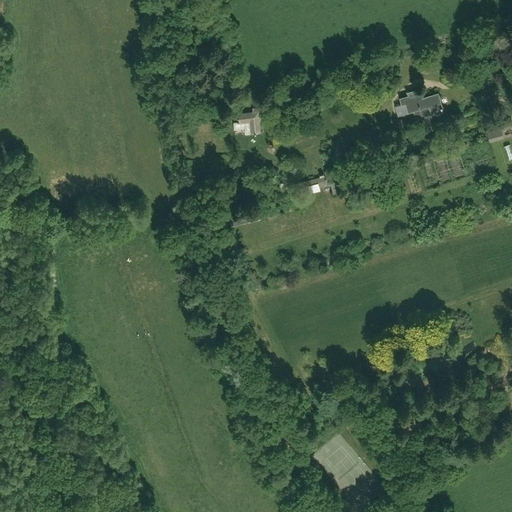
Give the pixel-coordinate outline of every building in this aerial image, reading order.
[(400,98),(402,104),(396,106),(398,116),(408,113),(416,111),(417,117),(436,112),(436,115),(443,113),(439,93),(423,97),(421,89),(408,92),(409,96),(400,98)] [(253,112),(239,113),(239,123),(250,123),(251,135),(261,134),(259,108),(253,108),(253,112)] [(490,142),(498,140),(496,130),(487,132),(490,142)] [(301,182),(302,193),(311,191),(312,193),(320,191),(319,188),(331,186),(333,194),(341,192),(337,178),(330,180),(328,175),(301,182)] [(238,216),(221,221),(224,231),(239,226),(262,220),(260,211),(238,216)]
